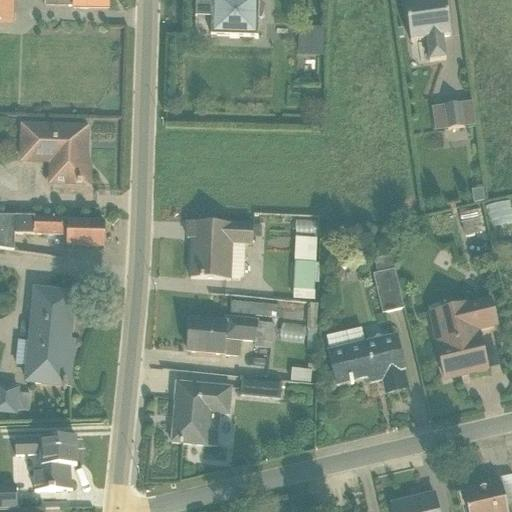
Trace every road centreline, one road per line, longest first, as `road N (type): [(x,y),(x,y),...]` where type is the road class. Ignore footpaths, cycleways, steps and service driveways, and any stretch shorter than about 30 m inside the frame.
road 1 (residential): [(112,511),(140,190),(143,0)]
road 2 (residential): [(162,511),(511,425)]
